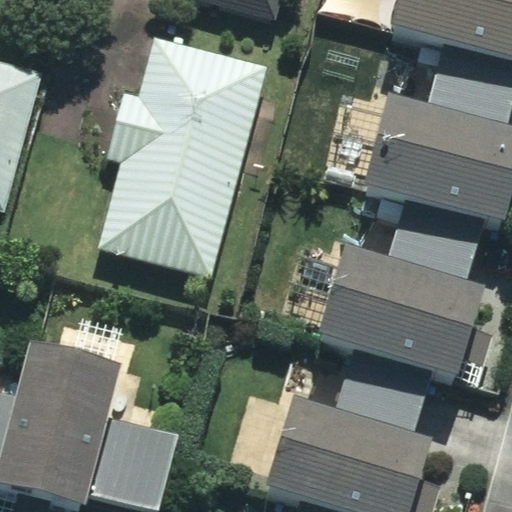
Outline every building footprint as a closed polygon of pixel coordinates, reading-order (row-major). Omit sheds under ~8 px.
[(210,0),(279,18),(283,0),(210,0)] [(381,186),(398,191),(381,252),(356,246),(330,339),(354,346),(337,409),(312,402),(288,489),(312,495),(307,511),(437,511),(456,447),(438,442),(456,377),(484,385),(510,291),(483,284),(503,212),(511,214),(511,0),(421,0),(413,30),(441,38),(422,108),(404,103),(381,186)] [(277,70),(162,39),(105,249),(220,280),(277,70)] [(0,61),(0,205),(13,208),(48,74),(0,61)] [(48,347),(32,406),(0,399),(0,477),(13,480),(12,483),(103,507),(105,499),(167,511),(177,511),(192,439),(124,425),(139,370),(48,347)]
